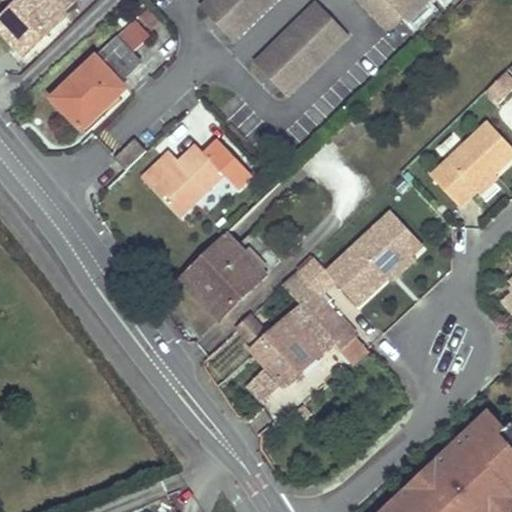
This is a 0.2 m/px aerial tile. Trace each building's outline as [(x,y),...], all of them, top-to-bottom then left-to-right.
[(21,0),(0,21),(0,29),(21,50),(42,29),(48,35),(69,16),(64,10),(74,0),(21,0)] [(211,0),(203,8),(235,40),(276,0),(211,0)] [(405,17),(389,0),(359,0),(389,32),(405,17)] [(389,0),(405,17),(407,18),(423,2),(425,5),(430,0),(389,0)] [(348,35),(317,3),(255,62),(287,94),(348,35)] [(152,36),(143,11),(54,99),(84,130),(126,88),(121,84),(142,63),(134,54),(152,36)] [(27,57),(48,35),(42,29),(21,50),(27,57)] [(485,90),(496,105),(511,94),(511,75),(510,73),(485,90)] [(511,158),(511,148),(488,122),(430,176),(459,207),(489,180),(495,174),(511,158)] [(210,129),(197,143),(207,152),(220,138),(210,129)] [(151,155),(135,139),(116,156),(132,174),(151,155)] [(197,146),(180,162),(175,167),(164,155),(140,179),(153,192),(158,187),(166,195),(165,199),(170,204),(175,204),(184,213),(224,174),(197,146)] [(180,162),(169,151),(164,155),(175,167),(180,162)] [(499,179),(495,174),(489,180),(493,185),(499,179)] [(166,195),(158,187),(153,192),(179,218),(184,213),(175,204),(170,204),(165,199),(166,195)] [(424,245),(392,210),(381,221),(412,255),(424,245)] [(412,255),(381,221),(325,271),(313,258),(299,271),(321,297),(337,283),(356,305),(388,277),(412,255)] [(258,281),(266,275),(226,233),(219,240),(258,281)] [(207,296),(224,314),(258,281),(219,240),(179,278),(202,301),(207,296)] [(417,261),(412,255),(388,277),(393,283),(417,261)] [(321,297),(299,271),(285,284),(303,304),(330,335),(344,350),(356,339),(358,337),(321,297)] [(219,319),(224,314),(207,296),(202,301),(219,319)] [(303,304),(290,316),(317,347),(330,335),(303,304)] [(235,332),(286,387),(304,371),(298,364),(317,347),(290,316),(268,336),(251,317),(235,332)] [(368,352),(356,339),(344,350),(341,352),(353,365),(368,352)] [(298,364),(304,371),(323,353),(317,347),(298,364)] [(279,387),(264,370),(247,385),(262,402),(279,387)] [(311,412),(304,405),(298,411),(305,418),(311,412)] [(495,511),(511,496),(511,449),(498,435),(504,430),(503,429),(488,412),(434,463),(439,468),(414,492),(408,486),(380,511),(495,511)] [(504,430),(498,435),(511,449),(511,447),(511,423),(511,422),(503,429),(504,430)] [(408,486),(414,492),(439,468),(434,463),(408,486)] [(511,496),(495,511),(508,511),(511,509),(511,496)]
